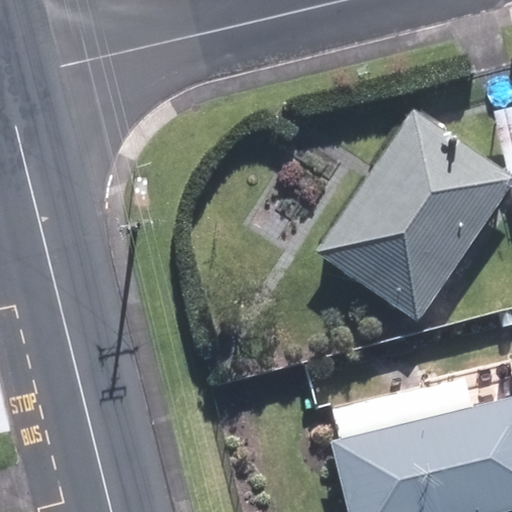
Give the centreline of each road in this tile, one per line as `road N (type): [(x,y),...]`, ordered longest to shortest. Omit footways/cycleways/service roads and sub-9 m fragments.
road 1 (secondary): [(107,511),(2,83)]
road 2 (residential): [(342,0),(2,83)]
